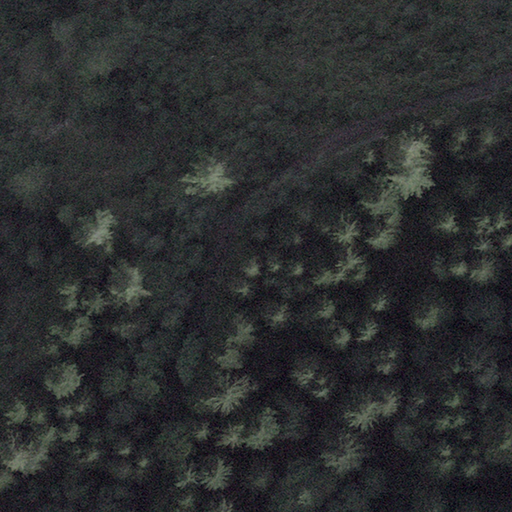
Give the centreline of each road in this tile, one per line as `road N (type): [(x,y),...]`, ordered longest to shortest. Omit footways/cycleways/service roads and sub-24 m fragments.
road 1 (track): [(145,511),(219,241),(248,196),(323,142),(511,61)]
road 2 (track): [(247,511),(374,341),(415,257),(428,265),(428,294),(384,511)]
